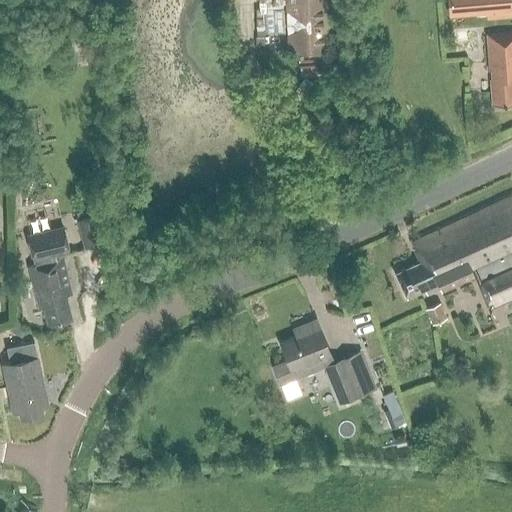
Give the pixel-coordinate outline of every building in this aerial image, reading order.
[(286,0),(289,53),(329,51),(326,0),(286,0)] [(447,0),(448,11),(474,9),(474,14),(488,13),(486,0),(447,0)] [(492,108),(511,106),(511,33),(487,36),(492,108)] [(422,262),(397,274),(408,299),(426,291),(428,296),(441,290),(442,294),(477,278),(489,304),(491,308),(511,298),(511,193),(412,240),(422,262)] [(76,221),(83,249),(102,244),(100,235),(114,231),(110,215),(96,218),(95,216),(76,221)] [(63,228),(28,237),(35,266),(28,267),(39,309),(43,308),(48,327),(72,321),(65,297),(71,295),(62,259),(57,260),(55,255),(68,251),(63,228)] [(432,325),(448,318),(441,303),(426,309),(432,325)] [(294,329),(297,337),(282,343),(281,342),(280,342),(288,360),(273,366),(280,384),(325,365),(341,402),(377,387),(361,350),(334,361),(317,320),(294,329)] [(40,406),(47,405),(34,342),(10,347),(14,363),(4,365),(14,412),(20,410),(22,418),(42,413),(40,406)]
